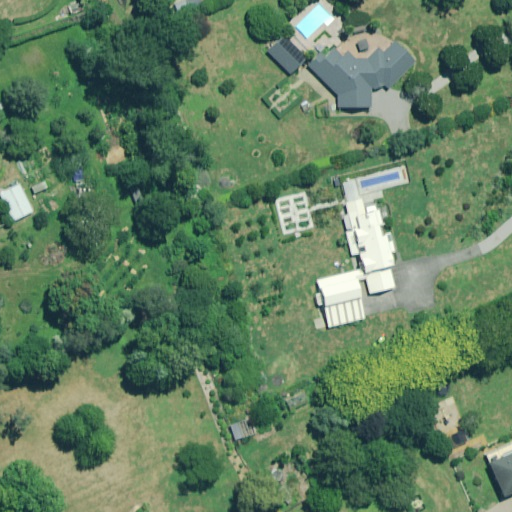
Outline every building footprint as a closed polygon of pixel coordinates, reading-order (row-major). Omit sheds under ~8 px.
[(366,26),(352,27),(352,37),(367,37),(366,26)] [(306,59),(283,36),(267,52),(289,75),(306,59)] [(410,69),(397,42),(363,58),(356,61),(347,52),(342,57),(332,47),(329,51),(324,47),(306,65),(336,96),(337,110),(368,108),(369,101),(372,92),(383,87),(389,90),(410,69)] [(49,189),(47,182),(31,188),(34,195),(49,189)] [(35,211),(19,183),(0,193),(0,195),(15,222),(35,211)] [(57,215),(47,198),(39,202),(49,220),(57,215)] [(366,214),(362,199),(344,204),(352,231),(345,233),(348,244),(354,242),(363,274),(392,266),(388,254),(394,252),(391,243),(388,243),(378,210),(366,214)] [(365,319),(354,272),(317,281),(328,328),(365,319)] [(395,289),(392,275),(367,280),(370,294),(395,289)] [(511,453),(487,465),(502,498),(511,493),(511,453)]
